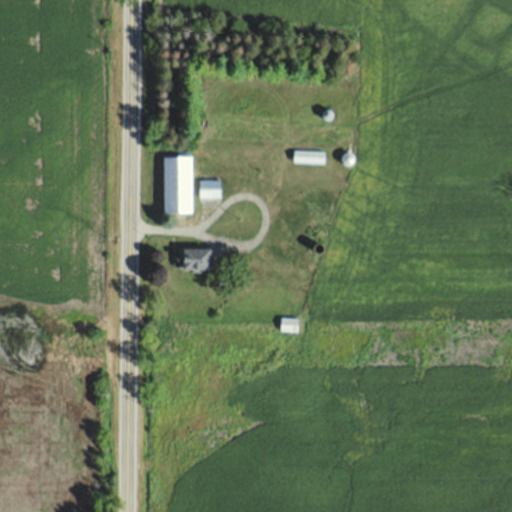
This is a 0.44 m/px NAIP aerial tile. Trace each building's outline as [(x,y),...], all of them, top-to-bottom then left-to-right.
[(195,155),(167,155),(167,212),(195,212),(195,155)] [(223,178),(198,178),(198,196),(223,196),(223,178)] [(319,252),(319,211),(287,211),(287,252),(319,252)] [(178,249),(178,270),(217,269),(217,248),(178,249)] [(292,330),(291,317),(274,318),(274,331),(292,330)]
